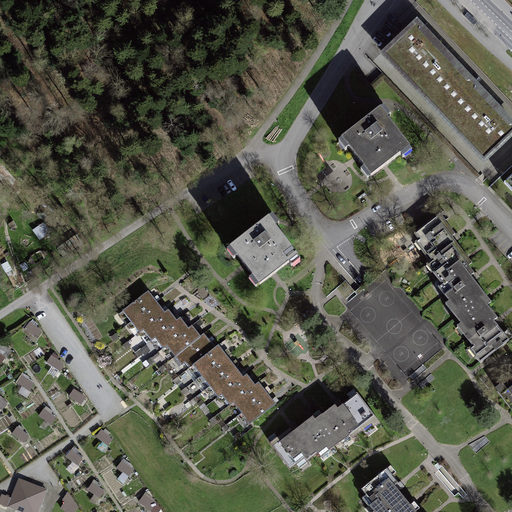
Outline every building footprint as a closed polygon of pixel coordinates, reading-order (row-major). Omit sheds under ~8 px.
[(418,30),(390,57),(488,159),(511,136),(511,121),(421,27),(418,30)] [(385,110),(340,146),(347,155),(350,152),(356,160),(364,169),(360,172),(369,183),(387,169),(401,158),(403,161),(412,154),(388,123),(392,119),(385,110)] [(435,272),(463,250),(454,239),(452,235),(455,233),(440,213),(415,232),(420,238),(418,241),(432,259),(428,263),(435,272)] [(272,215),(226,249),(233,258),(236,256),(244,265),(250,274),(247,277),(254,286),(272,272),(295,255),(274,226),(278,223),(272,215)] [(471,261),(463,250),(435,272),(443,283),(439,286),(449,299),(444,303),(455,317),(485,294),(472,277),(470,274),(474,271),(468,263),(471,261)] [(154,299),(150,294),(125,314),(142,336),(146,332),(154,342),(157,340),(165,351),(169,348),(178,358),(203,339),(201,336),(194,328),(190,331),(188,329),(181,321),(178,323),(175,319),(170,313),(167,316),(164,312),(154,299)] [(492,303),(485,294),(455,317),(461,324),(458,326),(473,345),(470,347),(481,361),(510,338),(506,332),(504,334),(496,324),(494,321),(498,318),(488,306),(492,303)] [(42,331),(29,323),(24,330),(36,339),(42,331)] [(207,335),(203,339),(178,358),(188,372),(195,367),(218,349),(213,343),(207,335)] [(11,351),(0,343),(0,354),(6,359),(11,351)] [(225,353),(221,347),(218,349),(195,367),(221,401),(226,398),(233,407),(237,404),(253,424),(278,405),(274,399),(267,390),(263,385),(259,388),(255,382),(250,376),(246,380),(240,372),(233,363),(225,353)] [(63,365),(51,356),(46,364),(58,372),(63,365)] [(34,385),(22,376),(16,384),(29,392),(34,385)] [(86,398),(74,390),(68,397),(81,406),(86,398)] [(289,428),(276,439),(293,460),(301,454),(306,461),(317,453),(322,459),(375,418),(356,394),(341,406),(337,409),(335,405),(321,415),(319,412),(296,430),(293,432),(289,428)] [(56,418),(43,410),(38,417),(51,426),(56,418)] [(28,436),(16,428),(11,435),(23,444),(28,436)] [(113,439),(101,431),(96,438),(108,447),(113,439)] [(83,459),(71,451),(65,458),(78,467),(83,459)] [(134,470),(121,462),(116,470),(128,478),(134,470)] [(401,481),(389,467),(363,488),(375,503),(371,507),(375,511),(416,511),(398,489),(395,486),(401,481)] [(12,499),(8,509),(16,511),(38,511),(47,491),(19,481),(12,499)] [(104,492),(92,484),(87,491),(99,499),(104,492)] [(12,499),(1,495),(0,498),(0,505),(8,509),(12,499)] [(155,504),(143,496),(138,503),(150,511),(155,504)] [(75,511),(77,510),(65,501),(60,509),(64,511),(75,511)]
